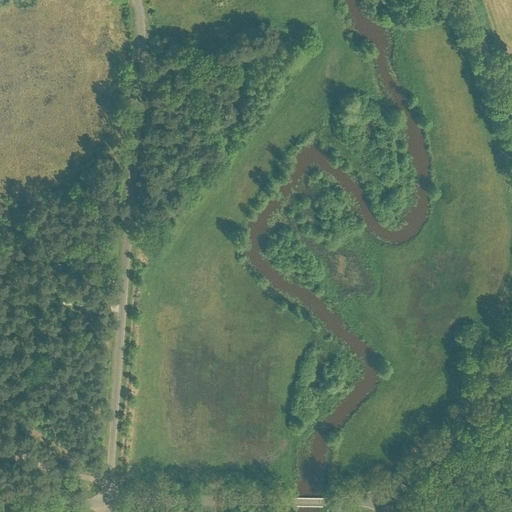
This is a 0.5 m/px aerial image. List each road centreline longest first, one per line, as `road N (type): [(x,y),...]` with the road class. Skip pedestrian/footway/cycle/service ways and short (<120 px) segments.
road 1 (unclassified): [(109,503),(142,54),(138,0)]
road 2 (unclassified): [(380,494),(427,462),(511,352)]
road 3 (unclassified): [(109,503),(296,500)]
road 4 (residential): [(511,121),(469,0)]
